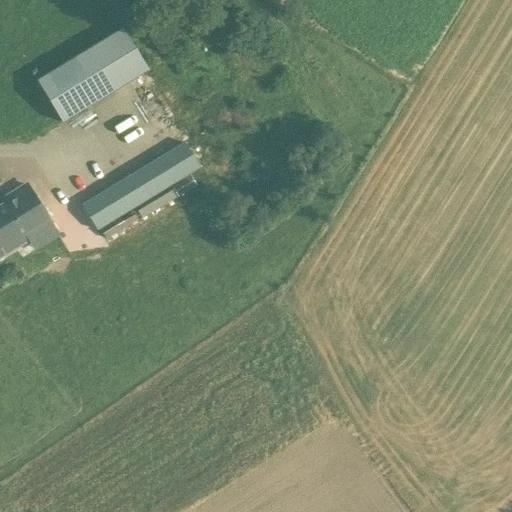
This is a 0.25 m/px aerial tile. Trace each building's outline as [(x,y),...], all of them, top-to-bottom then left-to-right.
[(143,72),(150,67),(126,26),(40,76),(63,117),(143,72)] [(191,174),(173,186),(179,195),(197,184),(191,174)] [(136,206),(121,182),(82,206),(97,230),(136,206)] [(16,239),(48,220),(26,184),(10,194),(13,199),(0,207),(0,256),(19,244),(16,239)] [(172,186),(136,209),(142,218),(178,196),(172,186)] [(133,212),(101,231),(105,238),(137,219),(133,212)]
